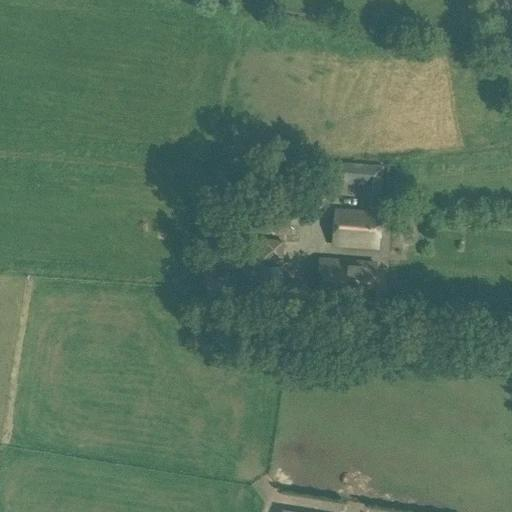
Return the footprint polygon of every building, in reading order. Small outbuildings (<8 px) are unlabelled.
[(333,162),(331,186),(364,188),(362,214),(383,216),(387,167),(333,162)] [(333,214),(332,248),(376,249),(377,216),(333,214)] [(255,217),(255,234),(289,234),(290,218),(255,217)] [(245,242),(242,292),(284,294),(285,272),(266,270),(267,263),(283,265),(286,242),(245,242)] [(319,263),(318,304),(374,306),(375,265),(319,263)] [(230,329),(222,313),(210,319),(217,334),(230,329)]
